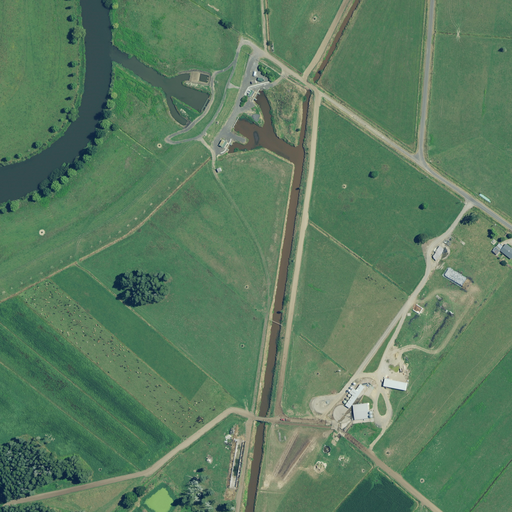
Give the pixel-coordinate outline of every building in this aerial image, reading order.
[(181,242),(185,236),(180,232),(175,237),(181,242)] [(186,246),(191,241),(185,236),(181,242),(186,246)] [(193,251),(197,246),(191,241),(186,246),(193,251)] [(504,248),(498,243),(493,250),(498,254),(500,251),(511,259),(511,258),(511,248),(506,244),(504,248)] [(198,256),(202,250),(197,246),(193,251),(198,256)] [(434,255),(431,259),(434,262),(435,262),(444,249),(440,246),(438,250),(435,248),(433,251),(434,251),(432,254),(434,255)] [(202,250),(198,256),(204,261),(209,255),(202,250)] [(448,265),(441,260),(436,266),(443,272),(448,265)] [(407,383),(385,379),(384,387),(406,390),(407,383)] [(353,395),(346,404),(345,405),(350,408),(365,387),(360,384),(355,390),(353,389),(357,384),(354,382),(347,391),(350,393),(353,395)] [(372,410),(369,411),(368,403),(353,405),(355,420),(370,418),(373,418),(372,410)]
